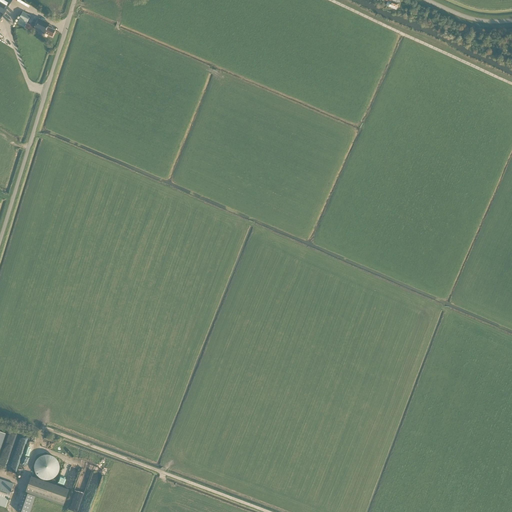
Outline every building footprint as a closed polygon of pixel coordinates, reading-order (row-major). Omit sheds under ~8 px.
[(0,0),(0,12),(3,15),(12,0),(0,0)] [(396,10),(400,1),(398,0),(383,0),(387,2),(386,5),(387,6),(396,10)] [(31,31),(33,27),(26,24),(30,16),(22,12),(16,24),(31,31)] [(52,37),(55,31),(47,28),(49,24),(38,19),(33,30),(44,35),(45,34),(52,37)] [(23,453),(25,441),(17,439),(15,451),(23,453)] [(58,473),(58,472),(58,471),(59,469),(59,468),(59,467),(59,466),(58,465),(58,464),(58,463),(58,462),(57,462),(57,461),(56,461),(56,460),(55,459),(54,458),(53,457),(52,457),(51,456),(50,456),(49,455),(47,455),(46,455),(45,455),(43,455),(42,456),(41,456),(40,457),(39,457),(38,458),(37,459),(36,460),(35,461),(35,462),(34,463),(34,464),(34,465),(33,465),(33,466),(33,467),(33,468),(33,469),(33,470),(34,471),(34,472),(34,473),(35,473),(35,474),(36,475),(37,476),(38,477),(38,478),(39,478),(40,479),(41,479),(43,480),(45,480),(46,480),(48,480),(49,480),(50,480),(51,479),(52,479),(53,478),(54,477),(55,476),(56,476),(57,475),(57,474),(57,473),(58,473)] [(63,506),(68,490),(30,476),(25,493),(63,506)] [(0,479),(0,505),(5,508),(13,484),(0,479)] [(17,511),(29,511),(35,497),(23,493),(17,511)]
